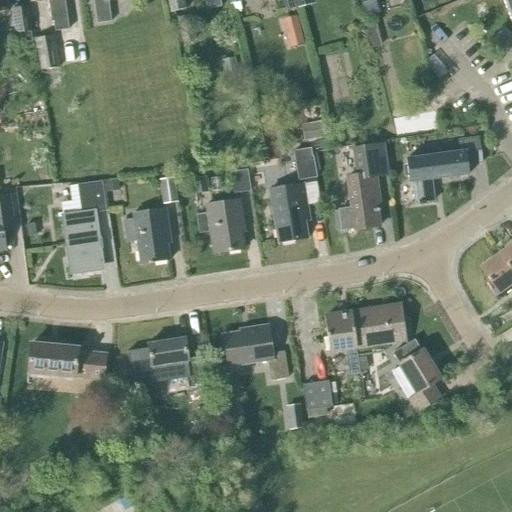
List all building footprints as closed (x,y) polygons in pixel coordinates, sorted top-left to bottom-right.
[(0,0),(0,11),(8,10),(6,0),(0,0)] [(68,30),(63,0),(35,0),(36,1),(46,0),(47,0),(52,32),(68,30)] [(92,0),(96,24),(110,22),(107,0),(92,0)] [(167,0),(170,13),(184,9),(182,0),(167,0)] [(219,6),(217,0),(205,0),(207,9),(219,6)] [(282,0),(285,11),(298,7),(296,0),(282,0)] [(511,0),(501,0),(511,28),(511,0)] [(15,34),(30,31),(26,7),(11,9),(15,34)] [(182,42),(195,39),(189,15),(176,18),(182,42)] [(283,30),(298,26),(295,16),(280,20),(283,30)] [(368,22),(367,45),(379,46),(380,22),(368,22)] [(39,72),(58,69),(53,37),(33,40),(39,72)] [(225,77),(237,73),(234,57),(221,60),(225,77)] [(311,124),(314,140),(324,138),(321,122),(311,124)] [(432,202),(430,180),(467,175),(466,165),(480,164),(477,139),(458,141),(460,153),(405,160),(408,183),(412,182),(415,204),(418,203),(418,205),(424,204),(423,203),(432,202)] [(354,231),(378,227),(375,203),(378,203),(375,179),(388,176),(384,143),(350,148),(354,177),(346,178),(350,208),(337,210),(340,232),(354,230),(354,231)] [(312,157),(310,148),(292,151),(297,181),(316,178),(313,157),(312,157)] [(233,194),(250,192),(246,171),(229,173),(233,194)] [(162,205),(177,203),(174,178),(158,180),(162,205)] [(105,193),(119,191),(118,179),(104,181),(105,193)] [(70,275),(87,273),(86,266),(101,265),(93,213),(106,211),(102,181),(76,185),(80,214),(62,216),(70,275)] [(277,244),(306,239),(302,211),(306,210),(302,185),(269,190),(277,244)] [(0,251),(4,250),(1,229),(13,227),(8,196),(0,196),(0,251)] [(238,233),(236,221),(241,221),(239,201),(205,205),(207,214),(196,216),(198,234),(209,232),(213,254),(242,250),(240,232),(238,233)] [(169,261),(164,232),(168,232),(164,210),(131,214),(132,220),(123,221),(126,243),(135,241),(139,265),(169,261)] [(27,237),(35,236),(34,224),(26,226),(27,237)] [(511,266),(511,245),(502,253),(511,266)] [(511,266),(502,253),(482,268),(502,294),(511,286),(511,266)] [(356,358),(357,358),(355,348),(404,341),(399,307),(323,318),(328,352),(344,350),(348,376),(359,374),(359,371),(358,372),(356,358)] [(271,354),(267,326),(245,330),(246,332),(222,336),(226,367),(267,361),(270,381),(287,378),(283,352),(271,354)] [(186,360),(183,339),(147,344),(151,367),(179,363),(183,386),(202,384),(198,358),(186,360)] [(420,351),(413,341),(392,354),(416,393),(407,399),(415,413),(439,398),(431,385),(438,380),(420,351)] [(103,380),(104,356),(76,354),(77,350),(29,346),(26,374),(74,379),(74,378),(103,380)] [(358,372),(359,371),(367,370),(365,357),(357,358),(356,358),(358,372)] [(305,411),(331,407),(327,382),(302,385),(305,411)] [(286,414),(300,412),(298,403),(285,405),(286,414)]
